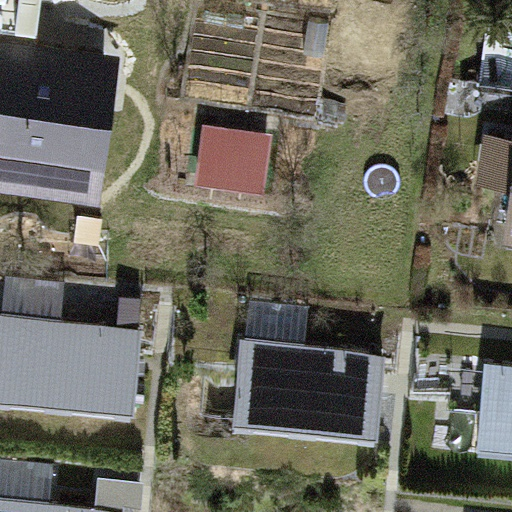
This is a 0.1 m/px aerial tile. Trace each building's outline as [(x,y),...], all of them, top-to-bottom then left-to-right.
[(271,185),(282,128),(215,114),(203,172),(271,185)] [(511,241),(511,138),(499,136),(479,236),(511,241)] [(117,333),(0,319),(0,401),(109,413),(117,333)] [(357,358),(217,343),(208,423),(348,438),(357,358)] [(511,366),(471,363),(460,445),(511,451),(511,366)] [(94,511),(0,500),(0,511),(94,511)]
